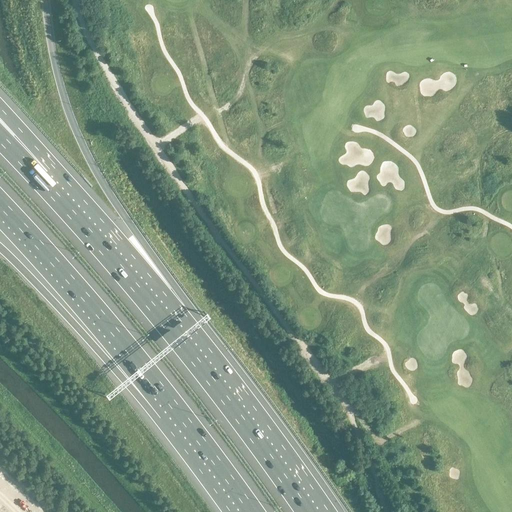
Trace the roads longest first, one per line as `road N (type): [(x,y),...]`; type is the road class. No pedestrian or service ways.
road 1 (motorway): [(305,511),(169,329),(39,179)]
road 2 (motorway): [(0,202),(160,386),(253,511)]
